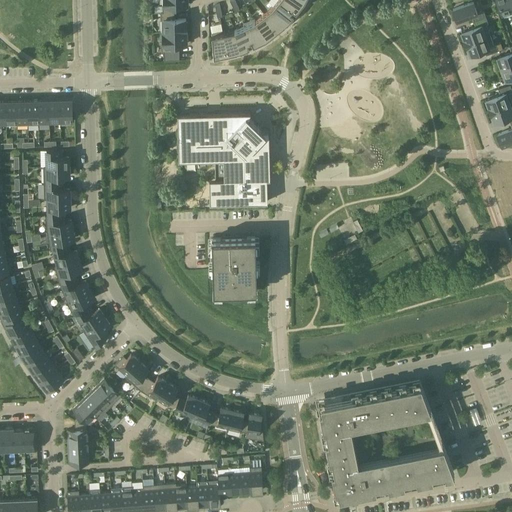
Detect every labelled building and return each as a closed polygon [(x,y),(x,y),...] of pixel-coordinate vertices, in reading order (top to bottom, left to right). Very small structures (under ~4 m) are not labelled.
[(164,0),(165,4),(163,5),(163,12),(161,12),(176,12),(176,5),(187,5),(187,0),(164,0)] [(277,0),(273,6),(288,21),(296,10),(283,0),(277,0)] [(304,0),(283,0),(296,10),(304,0)] [(511,10),(508,0),(497,0),(502,13),(511,10)] [(471,15),(473,21),(486,16),(484,10),(477,12),(473,1),(453,8),(457,20),(471,15)] [(264,13),(277,30),(288,21),(273,6),(264,13)] [(174,19),(174,12),(176,12),(161,12),(161,20),(163,20),(163,31),(161,31),(161,32),(186,31),(186,18),(174,19)] [(266,38),(277,30),(264,13),(255,20),(254,18),(255,20),(266,38)] [(465,43),(490,34),(486,23),(488,23),(486,16),(473,21),(476,27),(461,32),(465,43)] [(244,23),(254,44),(266,38),(255,20),(254,18),(248,21),(244,23)] [(243,23),(244,25),(234,30),(241,50),(254,44),(244,23),(243,23)] [(214,55),(214,56),(228,53),(223,30),(211,32),(214,55)] [(223,30),(228,53),(240,50),(241,50),(234,30),(224,32),(223,30)] [(164,51),(164,60),(180,60),(179,51),(175,51),(175,44),(186,44),(186,31),(161,32),(162,51),(164,51)] [(490,34),(465,43),(469,54),(484,49),(486,55),(498,50),(496,44),(494,45),(490,34)] [(497,57),(501,68),(511,64),(511,45),(509,46),(511,52),(497,57)] [(511,64),(501,68),(505,79),(511,76),(511,64)] [(486,99),(490,111),(511,102),(508,92),(511,90),(511,89),(510,84),(498,88),(500,94),(486,99)] [(75,99),(60,100),(60,123),(61,123),(61,120),(72,119),(72,108),(75,108),(75,99)] [(27,100),(17,101),(17,124),(28,124),(27,100)] [(38,100),(27,100),(28,124),(39,124),(38,100)] [(49,100),(38,100),(39,124),(50,124),(49,100)] [(49,100),(50,124),(60,123),(60,100),(49,100)] [(17,124),(17,101),(6,101),(6,125),(17,124)] [(511,102),(490,111),(494,122),(508,116),(510,122),(511,121),(511,102)] [(251,120),(251,112),(177,113),(178,116),(179,159),(215,159),(215,179),(209,179),(210,202),(225,202),(268,201),(267,178),(270,178),(269,154),(268,129),(261,129),(251,120)] [(511,121),(510,122),(511,127),(511,128),(498,133),(502,145),(511,141),(511,121)] [(43,166),(69,166),(69,156),(62,156),(61,149),(46,150),(47,166),(43,166)] [(69,175),(69,166),(43,166),(44,182),(62,182),(62,176),(69,175)] [(70,198),(70,197),(70,188),(62,188),(62,182),(44,182),(44,198),(70,198)] [(70,207),(70,198),(44,198),(44,199),(48,199),(48,208),(49,215),(45,215),(63,214),(63,207),(70,207)] [(73,229),(71,219),(64,220),(63,214),(45,215),(46,223),(47,232),(73,229)] [(363,229),(357,219),(353,221),(358,232),(363,229)] [(74,238),(73,229),(47,232),(49,242),(50,249),(68,245),(67,239),(74,238)] [(346,243),(357,238),(355,233),(344,239),(346,243)] [(212,238),(213,290),(257,289),(255,236),(212,238)] [(79,259),(76,250),(70,252),(68,245),(50,249),(50,250),(54,249),(55,256),(58,264),(54,265),(54,266),(79,259)] [(0,271),(8,270),(6,259),(0,260),(0,271)] [(82,268),(79,259),(54,266),(57,275),(59,282),(77,276),(75,270),(82,268)] [(0,287),(12,284),(9,274),(0,275),(0,287)] [(79,283),(77,276),(59,282),(62,290),(66,299),(89,288),(85,280),(79,283)] [(0,287),(0,299),(15,295),(12,284),(0,287)] [(93,297),(89,288),(66,299),(70,308),(74,315),(90,306),(87,300),(93,297)] [(19,304),(15,295),(0,299),(0,310),(1,312),(19,304)] [(47,307),(52,305),(48,298),(43,300),(47,307)] [(1,312),(6,323),(24,314),(19,304),(1,312)] [(83,330),(104,316),(99,308),(93,312),(90,306),(74,315),(77,313),(81,320),(86,328),(83,330)] [(6,323),(11,332),(29,323),(24,314),(6,323)] [(110,324),(104,316),(83,330),(95,347),(108,334),(104,328),(110,324)] [(11,333),(16,342),(33,333),(29,323),(11,332),(11,333)] [(38,342),(33,333),(16,342),(21,352),(38,342)] [(21,352),(28,362),(44,351),(38,342),(21,352)] [(84,357),(81,352),(77,347),(72,351),(79,360),(84,357)] [(50,359),(44,351),(28,362),(34,371),(50,359)] [(125,376),(126,377),(140,361),(131,353),(127,358),(123,355),(114,364),(127,375),(125,376)] [(41,380),(57,368),(50,359),(34,371),(41,380)] [(149,378),(144,373),(148,369),(140,361),(126,377),(140,390),(149,378)] [(57,368),(41,380),(48,389),(63,377),(57,368)] [(140,390),(156,400),(168,382),(158,376),(155,381),(149,378),(140,390)] [(121,395),(104,377),(96,385),(113,403),(121,395)] [(421,381),(413,383),(318,401),(337,495),(452,472),(454,471),(445,445),(443,446),(429,409),(428,405),(430,405),(421,381)] [(180,397),(174,393),(177,388),(168,382),(156,400),(157,400),(158,398),(174,408),(180,397)] [(105,411),(113,403),(96,385),(88,393),(105,411)] [(98,418),(105,411),(88,393),(81,400),(98,418)] [(195,407),(199,398),(188,394),(186,399),(180,397),(174,408),(191,415),(195,407)] [(213,411),(210,410),(207,408),(209,403),(199,398),(195,407),(191,415),(209,423),(213,411)] [(97,418),(98,418),(81,400),(72,408),(80,416),(75,420),(84,425),(87,425),(87,422),(94,415),(97,418)] [(228,427),(232,409),(221,406),(219,412),(213,411),(209,423),(228,427)] [(246,437),(250,413),(249,413),(248,419),(242,418),(243,412),(232,409),(228,427),(246,432),(246,437)] [(250,413),(246,437),(263,439),(262,427),(259,427),(261,414),(250,413)] [(87,428),(87,425),(84,425),(75,420),(75,429),(67,429),(68,440),(92,439),(90,439),(89,428),(87,428)] [(13,427),(3,427),(4,447),(14,447),(14,449),(13,427)] [(24,448),(24,429),(14,429),(14,427),(13,427),(14,449),(24,448)] [(24,429),(24,448),(35,448),(34,428),(24,429)] [(68,440),(68,451),(93,450),(92,439),(68,440)] [(93,450),(68,451),(69,462),(89,461),(88,451),(93,450)] [(261,466),(250,467),(252,490),(263,489),(262,476),(267,476),(266,470),(262,471),(261,466)] [(240,472),(241,491),(252,490),(250,467),(250,471),(240,472)] [(240,472),(229,473),(230,492),(236,491),(241,491),(240,472)] [(220,492),(230,492),(229,473),(218,474),(220,498),(220,492)] [(209,503),(221,502),(220,498),(218,474),(218,479),(208,480),(208,485),(209,503)] [(175,482),(165,483),(166,506),(177,505),(175,482)] [(175,482),(177,505),(188,505),(186,484),(176,485),(176,482),(175,482)] [(154,484),(156,507),(166,506),(165,483),(154,484)] [(154,484),(143,485),(145,508),(156,507),(154,484)] [(187,484),(186,484),(188,505),(199,504),(197,485),(187,486),(187,484)] [(143,487),(132,488),(134,509),(145,508),(143,485),(143,487)] [(197,485),(199,504),(209,503),(208,485),(197,485)] [(132,488),(132,490),(122,491),(123,510),(134,509),(132,488)] [(68,511),(80,511),(78,490),(67,490),(68,511)] [(79,490),(78,490),(80,511),(90,511),(90,494),(79,494),(79,490)] [(122,491),(111,492),(113,510),(123,510),(122,491)] [(100,493),(102,511),(113,510),(111,492),(100,493)] [(100,493),(90,494),(90,511),(92,511),(102,511),(100,493)] [(28,511),(28,497),(18,498),(18,511),(28,511)] [(38,511),(37,497),(28,497),(28,511),(38,511)] [(18,511),(18,498),(7,498),(7,511),(18,511)]
